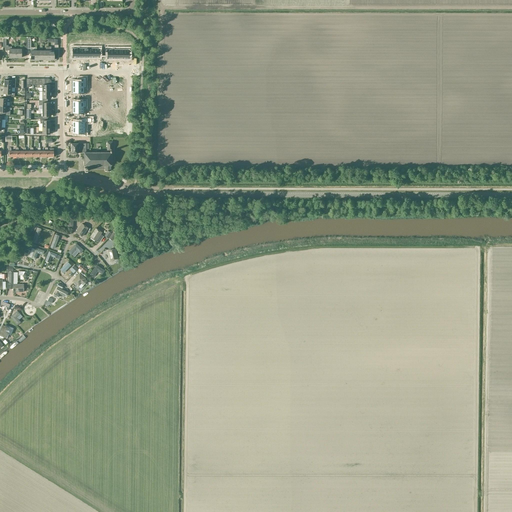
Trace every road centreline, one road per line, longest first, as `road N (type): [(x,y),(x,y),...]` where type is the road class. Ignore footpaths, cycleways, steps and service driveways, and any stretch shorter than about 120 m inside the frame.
road 1 (tertiary): [(511,195),(133,193),(60,174)]
road 2 (residential): [(0,12),(127,12),(131,0)]
